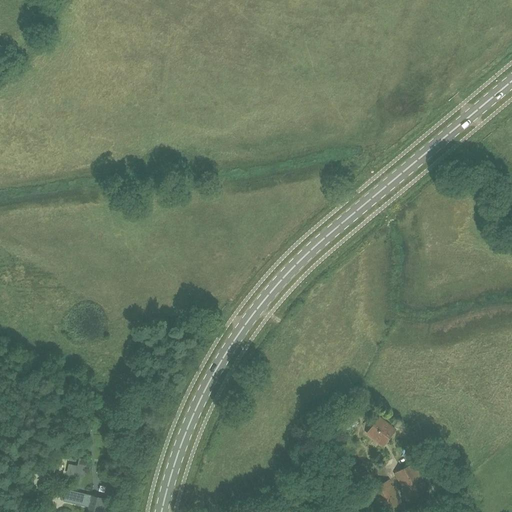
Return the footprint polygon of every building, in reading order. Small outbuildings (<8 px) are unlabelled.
[(347,430),(359,423),(353,413),(341,420),(347,430)] [(379,417),(367,433),(384,446),(396,430),(379,417)] [(403,488),(402,489),(408,500),(429,488),(414,463),(395,474),(403,488)] [(69,464),(66,474),(75,476),(78,466),(69,464)] [(382,511),(386,511),(403,503),(390,479),(370,490),(382,511)] [(111,500),(98,497),(91,495),(91,497),(67,491),(65,492),(63,500),(64,501),(88,507),(86,511),(101,511),(107,511),(109,507),(110,508),(110,506),(109,506),(111,500)]
